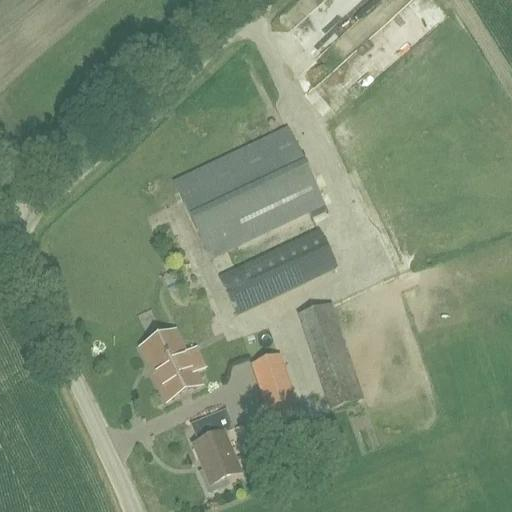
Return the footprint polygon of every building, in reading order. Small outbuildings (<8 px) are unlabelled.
[(289,129),(171,177),(205,259),(323,210),(289,129)] [(237,317),(337,270),(320,234),(220,281),(237,317)] [(300,318),(332,413),(363,402),(331,307),(300,318)] [(179,399),(189,394),(201,388),(194,375),(193,373),(186,359),(190,357),(188,355),(185,357),(175,335),(141,351),(167,404),(179,399)] [(274,432),(288,428),(300,423),(279,359),(252,368),(270,421),(274,432)] [(203,445),(199,446),(196,448),(206,474),(200,476),(209,496),(228,489),(225,483),(240,477),(224,437),(235,432),(227,413),(192,427),(193,429),(196,428),(203,445)]
